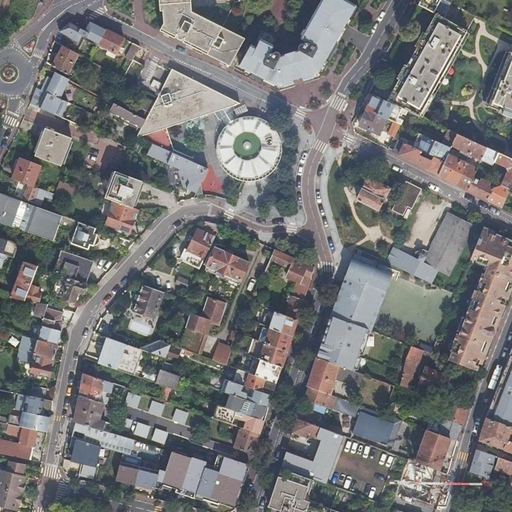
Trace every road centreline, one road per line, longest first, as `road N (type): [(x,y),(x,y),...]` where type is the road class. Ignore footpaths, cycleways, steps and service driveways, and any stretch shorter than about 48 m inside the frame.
road 1 (residential): [(316,230),(266,230),(204,206),(173,218),(90,309),(72,351),(46,487)]
road 2 (residential): [(316,230),(326,281),(250,511)]
road 3 (residential): [(77,2),(326,129)]
road 4 (residential): [(326,129),(511,224)]
road 5 (residential): [(445,511),(511,316)]
road 6 (residential): [(402,0),(326,129)]
